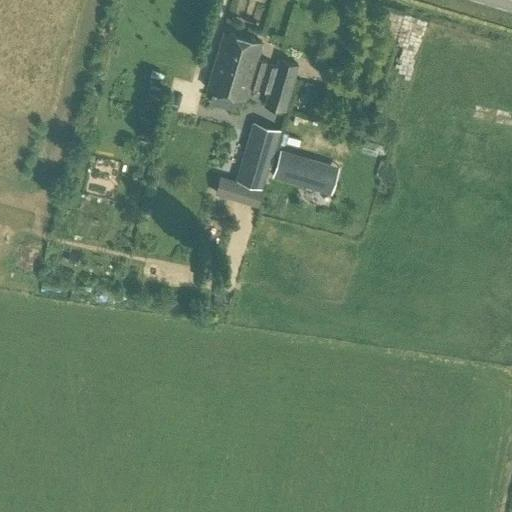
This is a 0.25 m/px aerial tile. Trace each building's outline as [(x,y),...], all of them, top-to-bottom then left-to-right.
[(223,30),(206,88),(244,99),(248,85),(268,91),(276,66),(264,62),(265,60),(256,58),(260,41),(223,30)] [(297,64),(278,58),(276,66),(268,91),(264,105),(284,110),(297,64)] [(509,119),(511,107),(471,99),(468,111),(509,119)] [(253,122),(235,181),(261,189),(279,130),(253,122)] [(329,195),(338,167),(280,150),(272,178),(329,195)] [(77,255),(68,253),(67,261),(75,263),(77,255)]
